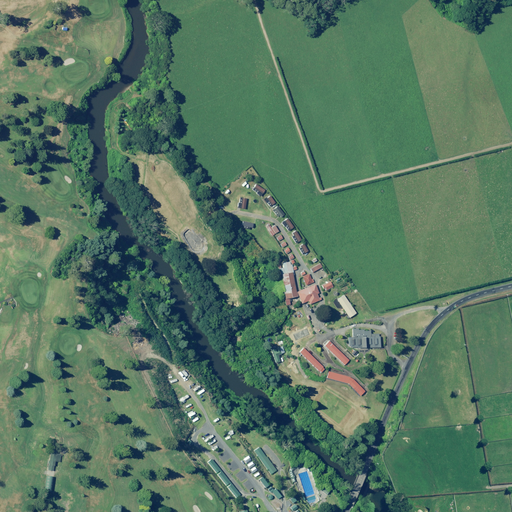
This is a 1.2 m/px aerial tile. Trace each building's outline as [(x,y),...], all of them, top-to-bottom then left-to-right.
[(264,190),(256,184),(251,190),(260,196),(264,190)] [(275,202),(270,195),(264,200),(269,207),(275,202)] [(284,214),(278,206),(273,209),(279,218),(284,214)] [(287,218),(282,222),(288,231),(293,227),(287,218)] [(252,222),(242,221),(241,228),(251,230),(252,222)] [(266,227),(271,236),(277,232),(273,225),(271,227),(269,224),(266,227)] [(290,234),(295,242),(301,239),(296,230),(290,234)] [(308,250),(303,242),(298,246),(302,254),(308,250)] [(319,263),(310,269),(312,273),(322,267),(319,263)] [(284,298),(297,296),(292,272),(280,274),(284,298)] [(297,277),(302,286),(311,281),(310,278),(309,278),(306,273),(297,277)] [(330,281),(322,285),(325,290),(333,286),(330,281)] [(316,283),(297,292),(302,303),(308,300),(310,304),(320,299),(318,294),(320,293),(316,283)] [(348,318),(356,313),(343,294),(335,299),(348,318)] [(283,325),(288,338),(294,335),(289,322),(283,325)] [(350,337),(350,347),(380,347),(380,336),(379,336),(379,334),(371,334),(371,331),(364,331),(364,329),(358,329),(358,328),(352,328),(352,337),(350,337)] [(349,360),(330,340),(324,345),(343,365),(349,360)] [(283,352),(281,345),(271,348),(275,363),(281,361),(279,353),(283,352)] [(322,367),(303,347),(299,352),(317,371),(322,367)] [(348,383),(360,395),(364,390),(351,377),(328,371),(327,378),(348,383)] [(259,448),(254,451),(270,474),(275,471),(259,448)] [(49,452),(46,468),(53,469),(56,454),(49,452)] [(207,463),(217,474),(219,471),(210,461),(207,463)] [(248,469),(249,468),(251,471),(256,469),(254,466),(251,462),(246,465),(248,469)] [(217,475),(226,486),(229,483),(220,472),(217,475)] [(45,475),(43,490),(51,491),(53,476),(45,475)] [(263,479),(259,482),(265,489),(269,485),(263,479)] [(227,487),(236,498),(239,495),(230,484),(227,487)] [(275,501),(280,497),(272,486),(267,490),(275,501)]
